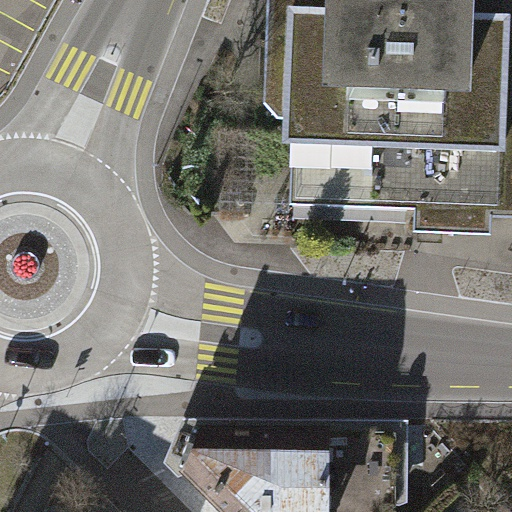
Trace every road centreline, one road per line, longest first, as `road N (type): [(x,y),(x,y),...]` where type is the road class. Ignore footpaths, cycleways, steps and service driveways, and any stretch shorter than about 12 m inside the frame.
road 1 (tertiary): [(117,310),(324,349),(511,364)]
road 2 (tertiary): [(58,171),(141,0)]
road 3 (tertiary): [(117,310),(126,269),(118,228),(94,193),(58,171)]
road 4 (tertiary): [(0,368),(45,369),(75,357),(117,310)]
